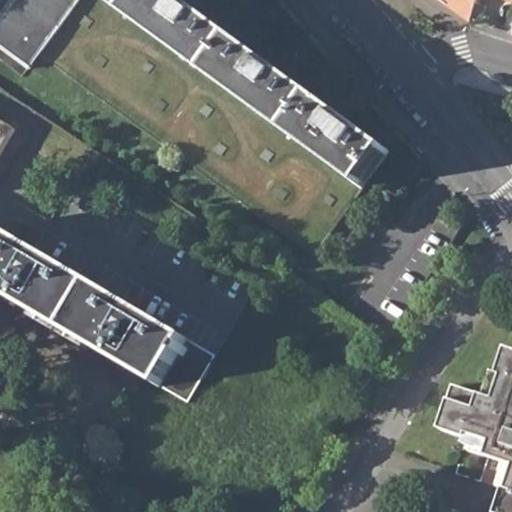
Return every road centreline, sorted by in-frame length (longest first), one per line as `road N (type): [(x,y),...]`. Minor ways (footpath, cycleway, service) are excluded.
road 1 (residential): [(511,246),(330,511)]
road 2 (tertiary): [(413,78),(511,195)]
